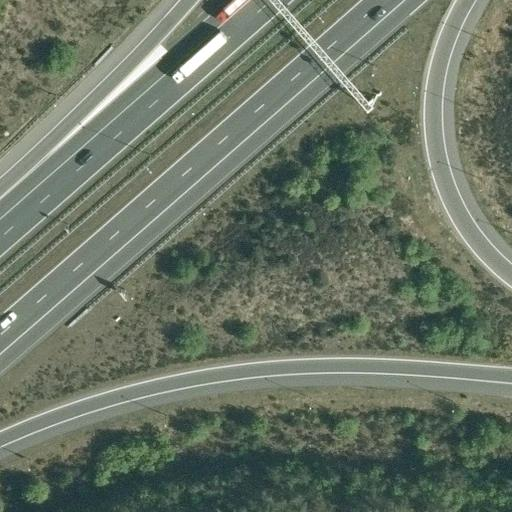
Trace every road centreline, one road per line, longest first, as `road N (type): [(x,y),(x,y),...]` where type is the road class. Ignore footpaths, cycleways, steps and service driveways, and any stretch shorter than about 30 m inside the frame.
road 1 (motorway): [(0,441),(139,394),(278,370),(511,382)]
road 2 (motorway): [(0,342),(388,0)]
road 3 (motorway): [(511,272),(473,233),(439,150),(442,53),(466,0)]
road 4 (motorway): [(261,0),(40,192)]
road 5 (motorway): [(189,0),(40,192)]
road 6 (track): [(438,511),(403,493),(374,491),(306,511)]
